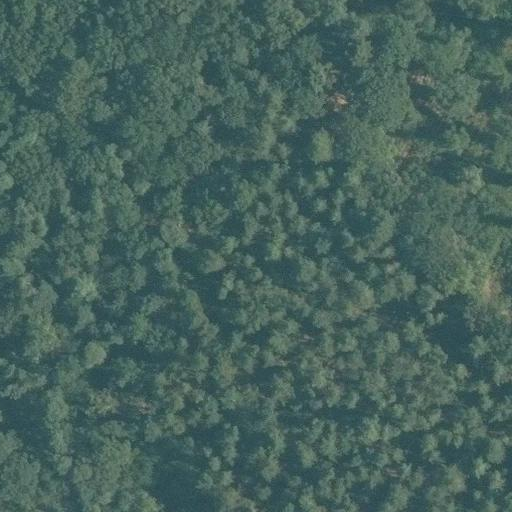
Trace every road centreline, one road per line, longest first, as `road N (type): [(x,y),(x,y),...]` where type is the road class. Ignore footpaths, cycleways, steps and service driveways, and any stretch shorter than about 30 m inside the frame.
road 1 (track): [(323,95),(271,37),(132,434),(185,511)]
road 2 (track): [(511,336),(323,95),(364,0)]
